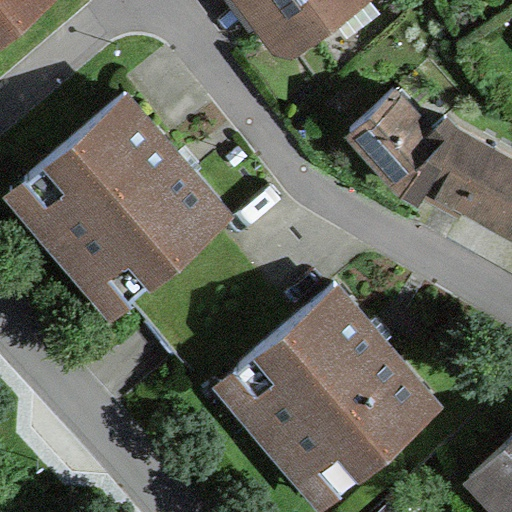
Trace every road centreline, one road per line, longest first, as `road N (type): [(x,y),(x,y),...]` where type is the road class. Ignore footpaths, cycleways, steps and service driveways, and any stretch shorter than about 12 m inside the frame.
road 1 (residential): [(511,300),(318,189),(164,0)]
road 2 (residential): [(168,511),(0,317)]
road 3 (residential): [(0,115),(135,0)]
